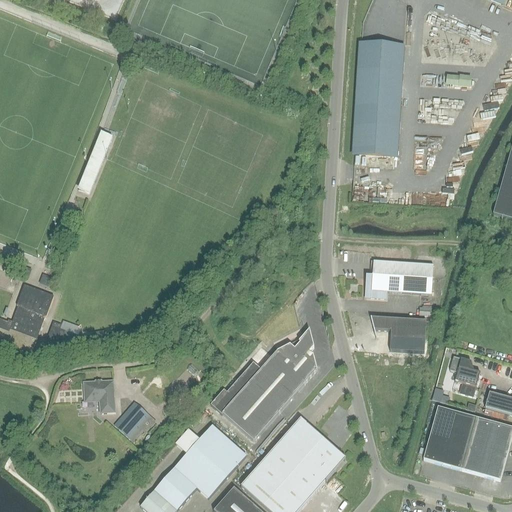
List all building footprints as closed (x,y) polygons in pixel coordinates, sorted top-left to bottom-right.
[(401,50),(361,47),(355,156),(394,158),(401,50)] [(442,76),(441,87),(467,88),(468,77),(442,76)] [(89,196),(113,139),(101,134),(77,191),(89,196)] [(511,147),(493,216),(511,221),(511,147)] [(367,279),(366,299),(386,300),(386,294),(431,297),(433,267),(373,263),(372,279),(367,279)] [(27,280),(31,270),(21,267),(17,276),(27,280)] [(42,276),(39,284),(47,287),(50,279),(42,276)] [(0,343),(31,355),(44,318),(46,319),(54,298),(24,287),(16,307),(19,308),(17,314),(16,313),(12,324),(8,322),(8,323),(0,320),(0,343)] [(419,317),(431,318),(432,310),(419,309),(419,317)] [(371,319),(370,320),(373,332),(374,332),(391,333),(390,341),(390,353),(424,355),(425,343),(426,323),(371,319)] [(48,339),(50,340),(47,347),(58,351),(61,344),(78,350),(84,349),(84,351),(96,349),(96,347),(107,345),(107,347),(115,346),(114,334),(106,335),(105,333),(93,335),(94,337),(82,339),(60,331),(61,327),(53,324),(48,339)] [(224,392),(211,407),(222,417),(222,416),(253,443),(316,372),(312,356),(311,357),(308,354),(313,349),(309,332),(299,343),(300,344),(294,351),(289,347),(277,353),(261,372),(253,365),(227,395),(224,392)] [(471,364),(453,359),(449,373),(457,375),(455,384),(463,386),(460,395),(472,398),(475,389),(476,389),(480,375),(473,373),(471,364)] [(85,385),(85,393),(83,393),(84,399),(91,398),(92,402),(101,401),(101,413),(113,412),(112,384),(85,385)] [(511,401),(489,395),(485,410),(511,417),(511,401)] [(134,404),(114,427),(134,444),(144,433),(138,428),(148,416),(134,404)] [(423,462),(461,472),(500,483),(511,438),(511,430),(437,410),(423,462)] [(241,489),(267,511),(299,511),(345,460),(300,421),(241,489)] [(174,470),(154,493),(174,511),(177,511),(196,490),(208,500),(246,458),(212,427),(174,470)] [(258,511),(234,490),(214,511),(258,511)] [(174,511),(154,493),(140,508),(143,511),(174,511)]
